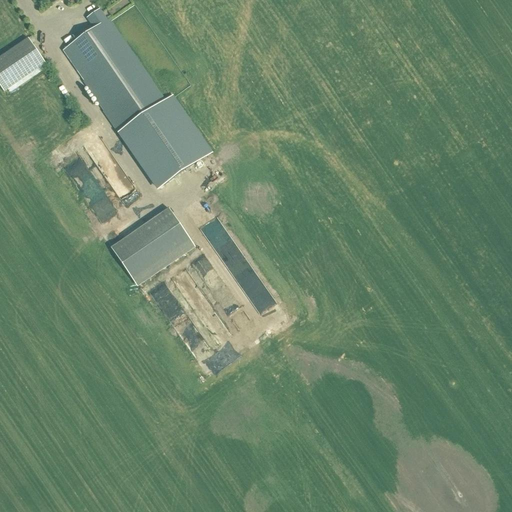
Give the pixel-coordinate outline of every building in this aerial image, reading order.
[(89,19),(96,30),(64,52),(121,135),(165,104),(100,11),(88,19),(88,20),(89,19)] [(29,40),(0,59),(0,86),(5,93),(46,65),(29,40)] [(121,135),(159,190),(211,154),(172,99),(165,104),(121,135)] [(119,164),(110,151),(114,148),(108,139),(104,142),(102,140),(86,151),(103,175),(119,164)] [(112,250),(134,283),(192,244),(170,211),(112,250)] [(195,269),(202,277),(211,270),(204,262),(195,269)]
